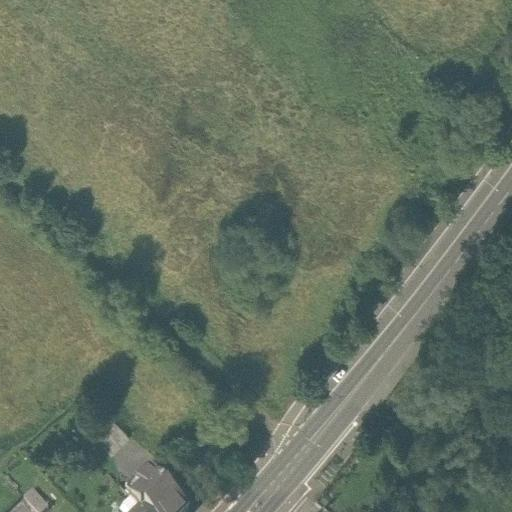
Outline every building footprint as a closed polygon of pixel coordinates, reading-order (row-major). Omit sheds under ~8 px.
[(94,437),(111,454),(129,437),(111,419),(94,437)] [(242,425),(235,432),(242,439),(249,432),(242,425)] [(316,477),(323,484),(338,466),(331,459),(316,477)] [(139,511),(144,508),(147,511),(185,511),(148,473),(135,486),(139,490),(128,501),(139,511)] [(45,511),(31,493),(22,500),(32,511),(45,511)]
